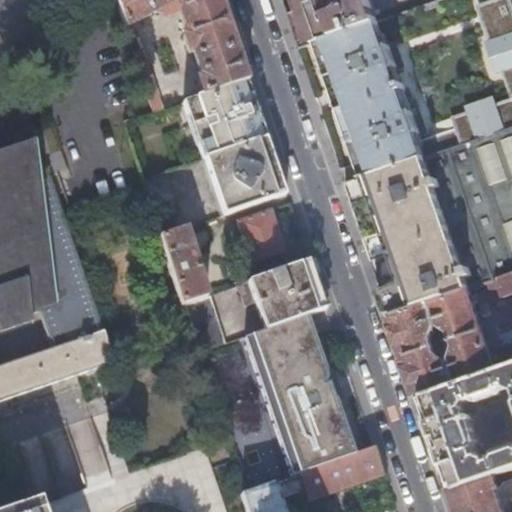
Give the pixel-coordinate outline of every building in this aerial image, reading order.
[(115,0),(123,23),(128,20),(126,16),(154,0),(174,0),(174,2),(182,25),(178,27),(183,44),(188,42),(197,68),(192,70),(198,86),(238,72),(243,70),(227,26),(218,0),(115,0)] [(285,0),(289,9),(283,11),(294,41),(296,48),(305,45),(318,40),(359,27),(376,21),(368,0),(285,0)] [(384,45),(376,21),(359,27),(318,40),(365,177),(413,160),(423,157),(416,137),(427,133),(418,108),(407,111),(400,91),(404,89),(403,83),(398,85),(394,72),(405,68),(395,41),(384,45)] [(144,60),(135,62),(151,115),(161,111),(144,60)] [(249,89),(243,70),(238,72),(244,91),(249,89)] [(238,72),(198,86),(181,92),(201,150),(256,130),(252,118),(258,116),(256,109),(249,89),(244,91),(238,72)] [(262,128),(258,116),(252,118),(256,130),(262,128)] [(511,126),(475,139),(423,157),(413,160),(365,177),(343,184),(350,204),(356,220),(410,246),(412,245),(423,278),(403,286),(404,290),(383,298),(386,306),(389,316),(442,298),(468,289),(487,282),(492,280),(511,273),(511,126)] [(256,130),(201,150),(206,165),(203,167),(216,207),(282,184),(268,144),(262,128),(256,130)] [(37,182),(34,155),(32,139),(29,139),(31,156),(10,164),(7,157),(4,153),(1,150),(0,149),(0,401),(114,363),(103,332),(101,332),(78,264),(61,213),(50,178),(37,182)] [(142,182),(146,196),(160,239),(184,230),(172,195),(171,195),(164,174),(142,182)] [(234,275),(275,261),(270,246),(281,242),(267,200),(232,213),(248,257),(229,263),(234,276),(234,275)] [(410,246),(356,220),(364,244),(370,260),(383,298),(404,290),(403,286),(423,278),(412,245),(410,246)] [(184,230),(160,239),(181,306),(183,305),(205,297),(197,272),(199,271),(199,269),(197,269),(184,230)] [(310,265),(305,251),(275,261),(234,275),(242,298),(250,295),(259,321),(302,306),(322,299),(310,265)] [(511,273),(492,280),(487,282),(493,300),(511,294),(511,293),(511,353),(501,357),(499,362),(493,363),(468,289),(442,298),(389,316),(397,339),(404,357),(418,398),(451,386),(511,365),(511,273)] [(205,297),(183,305),(199,354),(225,344),(208,296),(205,297)] [(241,327),(290,467),(351,445),(332,389),(330,390),(325,373),(318,376),(317,375),(320,373),(322,370),(322,367),(321,363),(322,363),(302,306),(259,321),(241,327)] [(329,360),(322,363),(321,363),(322,367),(322,370),(320,373),(317,375),(318,376),(325,373),(330,390),(332,389),(339,387),(329,360)] [(511,365),(451,386),(418,398),(434,444),(450,489),(485,477),(511,467),(511,365)] [(238,485),(246,511),(284,511),(276,489),(300,481),(303,490),(379,464),(370,438),(351,445),(290,467),(238,485)] [(511,467),(485,477),(450,489),(457,511),(503,511),(496,490),(498,489),(497,487),(500,482),(511,478),(511,467)]
